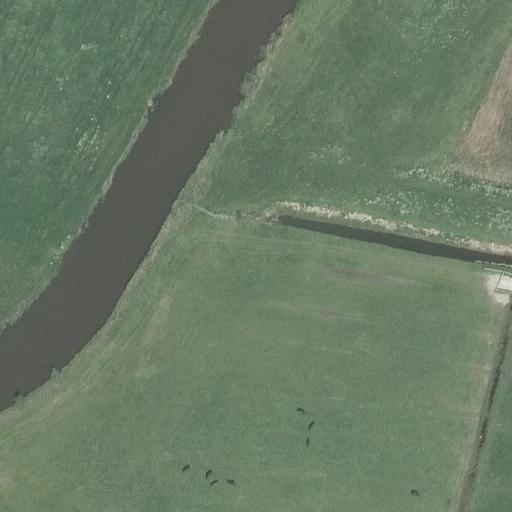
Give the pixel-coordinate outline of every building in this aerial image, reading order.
[(113,0),(113,30),(161,30),(161,0),(113,0)] [(96,57),(72,98),(104,116),(127,75),(96,57)] [(101,120),(91,114),(75,142),(85,148),(101,120)] [(73,145),(56,173),(67,179),(83,151),(73,145)] [(54,176),(34,211),(45,217),(65,182),(54,176)]
